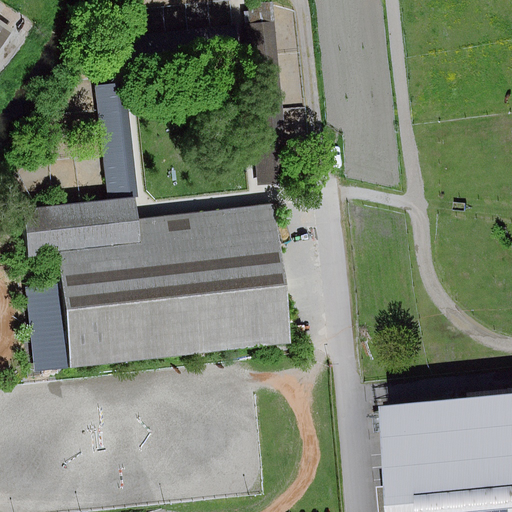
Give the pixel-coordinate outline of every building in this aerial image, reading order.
[(248,16),(272,17),(273,3),(248,2),(248,16)] [(0,19),(0,46),(12,27),(0,19)] [(270,21),(238,24),(250,188),(284,186),(270,21)] [(233,26),(116,37),(119,68),(235,57),(233,26)] [(122,81),(90,85),(105,199),(133,195),(122,81)] [(55,254),(143,242),(140,221),(137,195),(133,195),(105,199),(25,209),(31,257),(55,254)] [(70,370),(294,341),(276,204),(140,221),(143,242),(55,254),(70,370)] [(393,511),(511,511),(511,394),(384,407),(393,511)]
